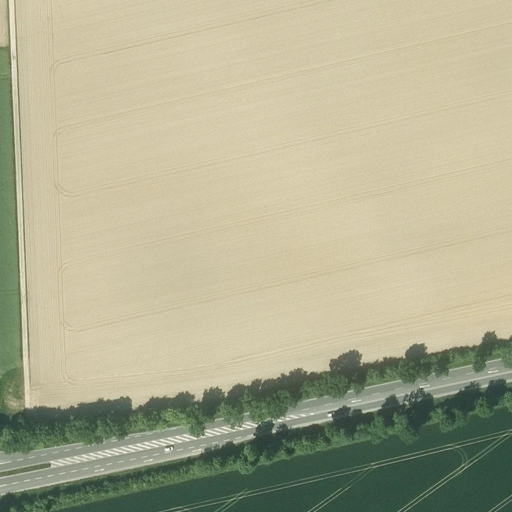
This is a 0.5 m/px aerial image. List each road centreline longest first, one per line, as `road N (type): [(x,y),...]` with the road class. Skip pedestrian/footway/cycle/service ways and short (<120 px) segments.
road 1 (primary): [(511,370),(23,471)]
road 2 (track): [(18,0),(28,407)]
